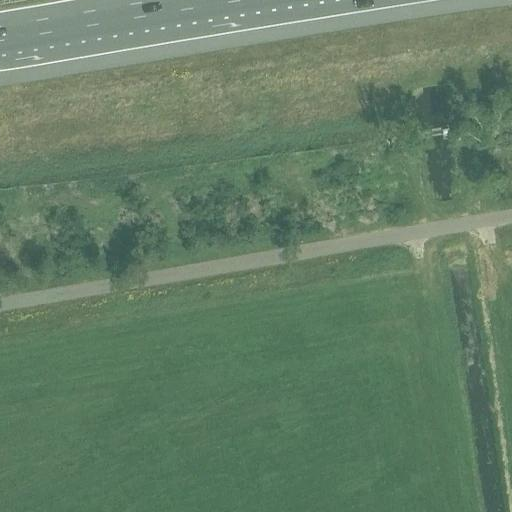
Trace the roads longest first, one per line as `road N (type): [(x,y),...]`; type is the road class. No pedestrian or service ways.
road 1 (unclassified): [(0,307),(511,218)]
road 2 (motorway): [(0,36),(209,0)]
